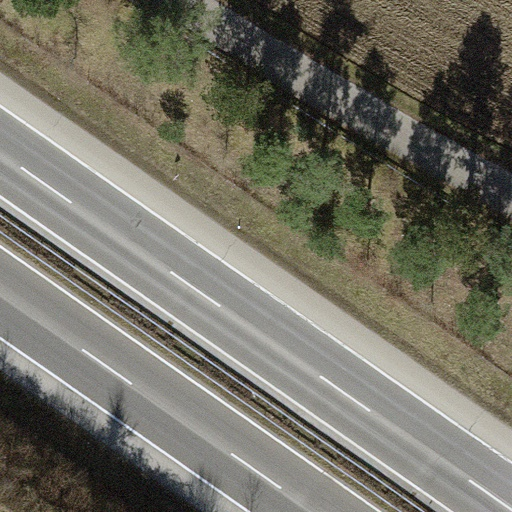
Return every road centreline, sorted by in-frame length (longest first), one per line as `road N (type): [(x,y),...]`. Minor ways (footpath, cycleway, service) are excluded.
road 1 (motorway): [(511,506),(0,149)]
road 2 (motorway): [(0,290),(314,511)]
road 3 (unclassified): [(511,193),(188,0)]
